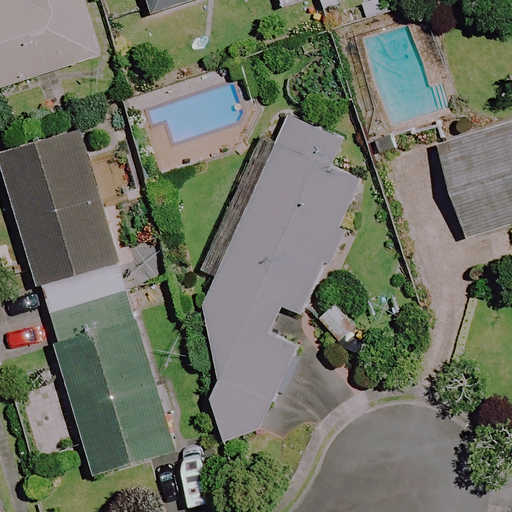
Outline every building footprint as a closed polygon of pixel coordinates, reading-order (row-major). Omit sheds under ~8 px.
[(19,0),(20,2),(0,8),(0,93),(106,60),(87,0),(19,0)] [(150,0),(156,17),(209,0),(280,0),(285,12),(320,0),(150,0)] [(292,119),(205,305),(222,445),(256,437),(307,348),(275,333),(288,305),(306,313),(367,182),(334,166),(344,143),(292,119)] [(138,287),(89,131),(7,156),(56,312),(138,287)] [(511,225),(511,132),(444,151),(468,238),(511,225)] [(188,450),(138,287),(56,312),(106,475),(188,450)]
